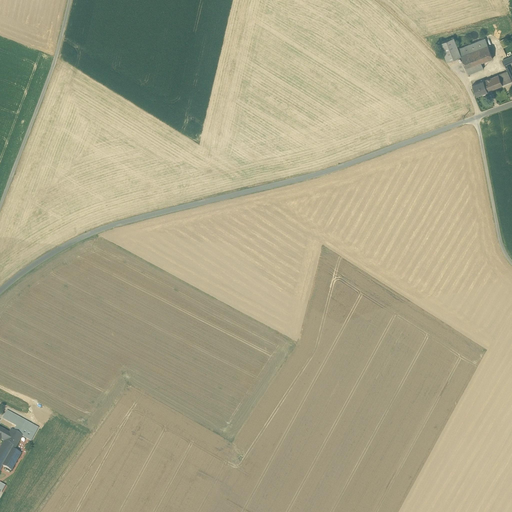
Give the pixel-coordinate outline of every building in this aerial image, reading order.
[(454,37),(440,43),(447,62),(461,56),(458,49),(454,37)] [(485,38),(458,49),(461,56),(488,45),(485,38)] [(488,45),(461,56),(468,74),(483,68),(481,63),(493,58),(488,45)] [(511,55),(502,60),(505,65),(511,61),(511,55)] [(507,71),(494,76),(483,80),(488,91),(511,81),(511,79),(509,74),(507,71)] [(483,80),(472,85),(476,95),(488,91),(483,80)] [(9,433),(0,427),(0,440),(1,440),(1,439),(4,441),(0,448),(0,471),(3,466),(11,471),(21,454),(14,450),(23,436),(11,429),(9,433)]
